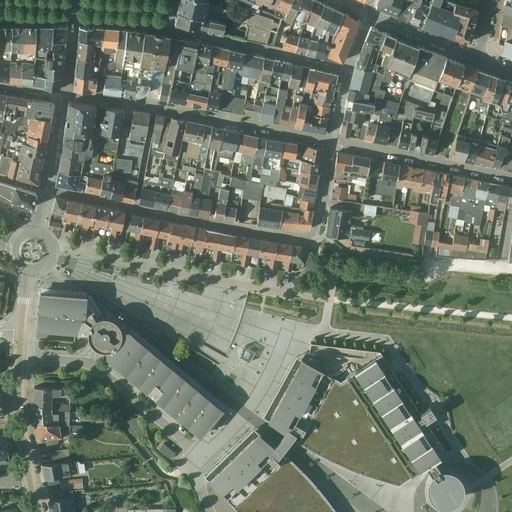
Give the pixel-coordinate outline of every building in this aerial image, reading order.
[(177,0),(176,9),(203,16),(207,0),(177,0)] [(268,0),(250,0),(248,7),(257,10),(259,5),(256,4),(257,1),(259,2),(260,0),(262,0),(268,2),(268,0)] [(265,8),(273,11),(277,0),(268,0),(268,2),(265,8)] [(277,0),(273,11),(281,14),(283,15),(289,0),(277,0)] [(299,0),(289,0),(283,15),(281,14),(279,18),(290,23),(291,20),(299,0)] [(299,0),(291,20),(302,25),(310,0),(299,0)] [(311,29),(322,2),(318,0),(310,0),(302,25),(311,29)] [(375,0),(374,5),(384,9),(387,0),(375,0)] [(387,0),(384,9),(394,13),(399,0),(387,0)] [(399,0),(394,13),(408,18),(415,2),(417,3),(418,0),(399,0)] [(415,2),(408,18),(415,21),(421,7),(425,9),(429,0),(418,0),(417,3),(415,2)] [(421,7),(415,21),(429,27),(431,21),(435,23),(434,25),(437,26),(435,29),(452,36),(459,12),(451,10),(454,0),(452,0),(429,0),(425,9),(421,7)] [(459,12),(474,14),(476,7),(477,0),(453,0),(454,0),(451,10),(459,12)] [(502,11),(511,12),(511,0),(503,0),(503,2),(502,8),(502,11)] [(311,30),(318,34),(321,34),(332,7),(322,2),(311,29),(311,30)] [(257,10),(248,7),(245,24),(246,25),(242,37),(265,42),(269,27),(275,29),(279,18),(281,14),(273,11),(265,8),(259,5),(257,10)] [(318,34),(313,53),(322,55),(325,41),(329,42),(342,11),(332,7),(321,34),(318,34)] [(203,16),(176,9),(173,22),(200,28),(200,27),(203,29),(205,16),(203,16)] [(357,18),(342,11),(329,42),(325,41),(322,55),(340,59),(357,18)] [(511,12),(502,11),(500,18),(502,18),(501,23),(500,22),(500,23),(507,25),(511,25),(511,12)] [(474,14),(459,12),(452,36),(466,40),(469,31),(471,31),(471,30),(471,29),(472,24),(472,23),(474,14)] [(224,21),(205,16),(203,29),(206,29),(221,32),(224,21)] [(298,34),(302,25),(291,20),(290,23),(281,45),(293,48),(298,34)] [(11,23),(0,23),(0,56),(10,57),(11,23)] [(35,23),(11,23),(10,57),(22,58),(34,60),(34,55),(35,23)] [(52,23),(35,23),(34,55),(41,55),(42,55),(42,44),(50,44),(52,23)] [(52,23),(50,44),(52,46),(63,46),(66,23),(52,23)] [(101,25),(78,23),(77,36),(93,38),(93,40),(100,41),(101,25)] [(361,46),(376,53),(385,31),(370,24),(361,46)] [(117,26),(101,25),(100,41),(98,57),(96,75),(94,89),(102,90),(105,71),(107,58),(113,59),(117,26)] [(506,28),(503,38),(511,41),(511,25),(507,25),(506,28)] [(105,71),(119,73),(120,66),(125,27),(117,26),(113,59),(107,58),(105,71)] [(133,94),(135,81),(143,29),(125,27),(120,66),(127,67),(125,76),(122,93),(133,94)] [(272,43),(275,29),(269,27),(265,42),(272,43)] [(150,77),(159,89),(161,76),(169,34),(143,29),(135,81),(145,82),(148,86),(148,85),(149,83),(149,81),(150,77)] [(309,36),(304,51),(313,53),(318,34),(311,30),(309,36)] [(395,35),(385,31),(376,53),(382,55),(376,70),(383,72),(385,63),(395,35)] [(179,36),(169,34),(161,76),(170,77),(172,70),(179,36)] [(298,34),(293,48),(304,51),(309,36),(298,34)] [(417,44),(395,35),(385,63),(408,71),(417,44)] [(93,38),(77,36),(76,53),(98,57),(100,41),(93,40),(93,38)] [(197,40),(179,36),(172,70),(190,73),(197,40)] [(511,41),(503,38),(501,42),(498,51),(508,55),(511,44),(511,41)] [(190,73),(188,82),(208,87),(210,79),(211,70),(204,69),(210,43),(197,40),(190,73)] [(220,45),(210,43),(204,69),(211,70),(210,79),(216,81),(218,71),(215,71),(220,45)] [(44,54),(51,55),(52,46),(50,44),(42,44),(42,55),(44,55),(44,54)] [(444,55),(417,44),(408,71),(406,76),(433,86),(444,55)] [(224,70),(228,47),(220,45),(215,71),(218,71),(219,69),(224,70)] [(61,63),(63,46),(52,46),(51,55),(44,54),(44,55),(42,55),(41,55),(34,55),(34,60),(39,60),(44,61),(44,62),(61,63)] [(373,60),(376,53),(361,46),(358,55),(373,60)] [(220,89),(233,92),(234,86),(231,85),(235,64),(240,65),(243,50),(228,47),(224,70),(221,82),(220,89)] [(247,81),(252,52),(243,50),(240,65),(235,64),(231,85),(234,86),(237,87),(239,80),(247,82),(247,81)] [(258,77),(262,55),(252,52),(247,81),(252,82),(253,76),(258,77)] [(98,57),(76,53),(74,71),(96,75),(98,57)] [(267,82),(273,57),(262,55),(258,77),(256,86),(257,86),(257,87),(261,88),(262,83),(266,84),(267,82)] [(377,61),(373,60),(358,55),(355,64),(375,70),(377,61)] [(462,62),(444,55),(433,86),(432,87),(441,90),(445,80),(455,83),(462,62)] [(0,77),(8,78),(10,57),(0,56),(0,77)] [(8,78),(20,79),(22,58),(10,57),(8,78)] [(277,85),(279,76),(283,59),(273,57),(267,82),(277,85)] [(33,70),(34,60),(22,58),(20,79),(31,81),(33,70)] [(288,78),(291,61),(283,59),(279,76),(288,78)] [(294,91),(301,64),(291,61),(288,78),(286,87),(283,102),(288,104),(290,95),(293,96),(294,91)] [(59,74),(61,63),(44,62),(43,72),(45,73),(59,74)] [(475,67),(462,62),(455,83),(468,88),(475,67)] [(406,76),(408,71),(385,63),(383,72),(381,78),(387,80),(388,79),(389,80),(391,73),(405,79),(406,76)] [(303,87),(308,65),(301,64),(294,91),(302,93),(303,87)] [(381,78),(383,72),(376,70),(375,70),(355,64),(349,87),(376,93),(378,86),(381,78)] [(310,89),(315,67),(308,65),(303,87),(310,89)] [(315,67),(310,89),(314,90),(315,89),(331,92),(336,72),(315,67)] [(489,72),(475,67),(468,88),(477,91),(474,98),(475,98),(473,106),(477,107),(489,72)] [(45,73),(43,72),(38,71),(33,70),(31,81),(43,84),(45,73)] [(96,75),(74,71),(72,86),(94,89),(96,75)] [(123,87),(125,76),(119,75),(119,73),(105,71),(102,90),(107,91),(109,91),(112,90),(115,90),(117,90),(117,92),(119,92),(120,87),(123,87)] [(495,74),(489,72),(477,107),(476,110),(485,112),(488,99),(495,74)] [(58,87),(59,74),(45,73),(43,84),(58,87)] [(502,77),(495,74),(488,99),(495,101),(502,77)] [(170,79),(170,77),(161,76),(159,89),(158,92),(159,92),(158,97),(166,98),(170,79)] [(510,80),(502,77),(495,101),(494,102),(498,104),(500,105),(499,108),(501,109),(500,113),(496,111),(494,115),(502,118),(508,100),(504,99),(510,80)] [(166,98),(183,101),(188,82),(170,79),(166,98)] [(208,87),(204,105),(216,108),(216,107),(220,89),(221,82),(216,81),(210,79),(208,87)] [(511,80),(510,79),(510,80),(504,99),(508,100),(502,118),(499,127),(506,129),(508,121),(511,111),(511,107),(511,80)] [(146,88),(148,86),(145,82),(135,81),(133,94),(134,94),(137,94),(139,93),(141,93),(143,91),(145,90),(146,88)] [(204,105),(208,87),(188,82),(183,101),(204,105)] [(271,119),(277,120),(283,102),(286,87),(277,85),(275,95),(271,119)] [(390,115),(393,116),(395,110),(398,100),(382,96),(384,88),(378,86),(376,93),(374,102),(372,110),(379,112),(390,115)] [(376,93),(349,87),(346,96),(362,100),(374,102),(376,93)] [(220,89),(216,107),(229,109),(232,94),(233,92),(220,89)] [(314,90),(310,89),(309,94),(329,98),(331,92),(315,89),(314,90)] [(286,122),(293,124),(295,114),(299,99),(300,96),(301,95),(302,93),(294,91),(293,96),(290,104),(286,122)] [(23,112),(27,96),(6,92),(3,114),(16,117),(17,111),(23,112)] [(258,116),(271,119),(275,95),(264,92),(262,103),(258,116)] [(232,94),(229,109),(241,112),(244,99),(244,97),(232,94)] [(329,98),(309,94),(308,98),(307,97),(306,101),(328,104),(329,98)] [(26,113),(49,116),(52,104),(47,103),(48,100),(27,96),(23,112),(17,111),(16,117),(22,118),(26,113)] [(362,100),(346,96),(345,105),(359,108),(362,100)] [(401,118),(399,127),(395,144),(411,147),(414,131),(408,129),(411,114),(430,118),(427,133),(420,132),(417,148),(432,152),(445,109),(426,104),(425,105),(405,98),(402,112),(395,110),(393,116),(401,118)] [(65,115),(93,119),(95,103),(67,99),(65,115)] [(244,99),(241,112),(250,114),(252,101),(246,100),(247,99),(244,99)] [(295,114),(302,116),(305,103),(306,101),(299,99),(295,114)] [(359,108),(372,110),(374,102),(362,100),(359,108)] [(262,103),(252,101),(250,114),(258,116),(262,103)] [(328,104),(306,101),(305,103),(311,105),(311,108),(305,107),(304,111),(310,112),(309,117),(309,119),(311,119),(325,122),(328,104)] [(277,120),(286,122),(290,104),(288,104),(283,102),(277,120)] [(98,123),(92,122),(93,119),(65,115),(63,131),(111,137),(111,139),(117,140),(123,107),(113,105),(104,104),(101,117),(100,118),(99,119),(99,120),(100,122),(98,123)] [(359,108),(345,105),(342,116),(356,119),(353,135),(362,137),(372,110),(359,108)] [(128,135),(144,138),(148,111),(132,108),(128,135)] [(372,110),(362,137),(371,139),(379,112),(372,110)] [(150,146),(156,147),(163,114),(155,112),(149,146),(150,146)] [(379,112),(371,139),(385,141),(388,125),(390,115),(379,112)] [(46,137),(49,116),(26,113),(22,118),(16,124),(13,131),(46,137)] [(163,114),(156,147),(162,149),(171,115),(170,115),(164,114),(163,114)] [(300,126),(302,116),(295,114),(293,124),(300,126)] [(177,152),(179,147),(185,118),(171,115),(162,149),(164,149),(176,152),(177,152)] [(300,126),(309,128),(311,119),(309,119),(309,117),(302,116),(300,126)] [(339,132),(353,135),(356,119),(342,116),(339,132)] [(16,124),(22,118),(16,117),(9,124),(1,122),(0,128),(0,147),(1,144),(5,145),(8,131),(13,132),(13,131),(16,124)] [(179,147),(184,148),(191,120),(185,118),(179,147)] [(324,130),(325,122),(311,119),(309,128),(324,130)] [(183,154),(190,155),(197,121),(191,120),(184,148),(183,154)] [(197,157),(204,122),(197,121),(190,155),(197,157)] [(205,155),(210,124),(204,122),(197,157),(197,159),(203,160),(205,155)] [(218,148),(222,126),(210,124),(205,155),(210,157),(209,167),(214,168),(218,148)] [(399,127),(388,125),(385,141),(395,144),(399,127)] [(232,159),(238,130),(222,126),(218,148),(224,149),(222,156),(232,159)] [(252,160),(256,134),(238,130),(232,159),(229,174),(231,174),(244,177),(248,178),(249,174),(250,170),(238,167),(239,161),(251,163),(252,160)] [(43,154),(45,144),(11,137),(13,132),(8,131),(5,145),(19,148),(43,154)] [(45,144),(46,137),(13,131),(13,132),(11,137),(45,144)] [(111,137),(63,131),(62,141),(92,145),(108,147),(108,149),(116,150),(117,140),(111,139),(111,137)] [(462,159),(469,135),(456,131),(447,155),(462,159)] [(489,164),(495,165),(503,147),(504,146),(508,136),(498,131),(495,142),(489,164)] [(262,158),(265,136),(256,134),(252,160),(256,161),(255,166),(260,167),(262,158)] [(462,158),(472,161),(478,137),(469,135),(462,159),(462,158)] [(278,164),(279,154),(281,139),(265,136),(262,158),(270,159),(268,173),(260,171),(259,176),(258,180),(262,181),(275,183),(276,177),(278,164)] [(489,164),(495,142),(478,137),(472,161),(474,156),(478,158),(477,161),(482,162),(489,164)] [(294,156),(295,149),(296,142),(281,139),(279,154),(294,156)] [(92,145),(62,141),(60,152),(83,158),(84,152),(90,153),(92,145)] [(299,156),(319,160),(321,147),(304,143),(303,148),(300,150),(299,156)] [(162,155),(164,149),(162,149),(156,147),(150,146),(149,152),(162,155)] [(495,165),(500,167),(507,155),(505,154),(508,149),(503,147),(495,165)] [(41,163),(43,154),(19,148),(16,157),(19,157),(23,158),(41,163)] [(176,152),(164,149),(162,155),(174,157),(176,152)] [(317,170),(319,160),(299,156),(300,150),(295,149),(294,156),(279,154),(278,164),(317,170)] [(342,160),(343,151),(336,150),(332,180),(337,181),(337,180),(340,181),(341,179),(344,163),(342,160)] [(354,182),(364,184),(365,175),(349,173),(350,169),(352,153),(343,151),(342,160),(344,163),(341,179),(354,181),(354,182)] [(83,158),(60,152),(58,168),(73,170),(87,173),(87,169),(102,172),(105,172),(105,171),(110,172),(112,172),(113,168),(114,162),(83,158)] [(360,154),(352,153),(350,169),(357,170),(360,154)] [(360,154),(357,170),(365,172),(368,156),(360,154)] [(15,174),(17,164),(19,157),(16,157),(11,155),(7,172),(15,174)] [(500,167),(511,169),(511,156),(507,155),(500,167)] [(114,162),(113,168),(130,170),(131,157),(115,156),(114,162)] [(368,156),(365,172),(375,173),(377,158),(368,156)] [(38,179),(41,163),(23,158),(21,165),(17,164),(15,174),(36,181),(38,179)] [(398,162),(383,159),(379,178),(376,178),(373,190),(393,193),(394,184),(398,162)] [(411,164),(398,162),(394,184),(401,186),(401,182),(407,183),(411,166),(411,164)] [(315,184),(317,170),(278,164),(276,177),(284,178),(285,171),(296,173),(294,180),(315,184)] [(416,165),(414,167),(411,166),(407,183),(412,185),(411,188),(418,189),(420,179),(422,178),(420,176),(422,167),(416,165)] [(200,187),(195,213),(207,215),(210,197),(207,196),(209,184),(214,185),(217,169),(214,168),(209,167),(204,166),(202,175),(200,187)] [(433,169),(422,167),(420,176),(422,178),(420,179),(418,189),(430,191),(433,169)] [(69,186),(73,170),(58,168),(55,183),(69,186)] [(87,173),(84,188),(98,191),(102,172),(87,169),(87,173)] [(217,169),(214,185),(218,186),(213,216),(222,217),(229,182),(224,181),(223,186),(220,185),(223,172),(219,171),(219,169),(217,169)] [(441,170),(433,169),(430,191),(428,200),(430,200),(430,202),(436,203),(437,199),(441,170)] [(73,170),(69,186),(84,188),(87,173),(73,170)] [(162,171),(159,170),(158,175),(151,204),(158,205),(162,187),(165,175),(161,175),(162,171)] [(447,172),(441,170),(437,199),(443,200),(443,197),(444,193),(447,172)] [(102,172),(98,191),(109,194),(113,177),(109,176),(110,172),(105,171),(105,172),(102,172)] [(455,173),(447,172),(444,193),(451,194),(455,173)] [(455,173),(451,194),(459,196),(463,175),(455,173)] [(152,179),(143,177),(138,201),(151,204),(158,175),(153,174),(152,179)] [(231,174),(229,182),(222,217),(233,219),(237,199),(230,197),(232,184),(242,186),(244,177),(231,174)] [(172,177),(165,175),(162,187),(158,205),(165,207),(172,177)] [(463,175),(459,196),(458,200),(454,222),(462,224),(463,217),(470,176),(463,175)] [(113,177),(109,194),(120,197),(124,178),(113,176),(113,177)] [(124,178),(120,197),(132,199),(136,179),(124,176),(124,178)] [(476,178),(470,176),(463,217),(469,218),(470,213),(476,178)] [(184,180),(172,177),(165,207),(178,209),(184,180)] [(260,194),(262,181),(258,180),(248,178),(244,177),(242,186),(241,195),(259,198),(260,194)] [(313,199),(315,184),(294,180),(284,178),(276,177),(275,183),(286,185),(297,188),(296,195),(300,196),(313,199)] [(488,180),(476,178),(470,213),(473,214),(471,221),(479,223),(482,208),(488,180)] [(0,192),(10,198),(32,204),(35,190),(0,179),(0,192)] [(185,179),(184,180),(178,209),(187,211),(191,189),(189,188),(191,180),(185,179)] [(337,184),(334,184),(333,190),(346,191),(347,181),(340,181),(337,180),(337,181),(337,184)] [(497,182),(488,180),(482,208),(487,209),(485,217),(491,217),(493,206),(497,182)] [(286,185),(275,183),(262,181),(260,194),(283,198),(284,191),(286,185)] [(508,184),(497,182),(493,206),(503,208),(504,207),(508,184)] [(191,189),(187,211),(195,213),(200,187),(192,185),(191,189)] [(346,191),(333,190),(331,189),(330,197),(354,200),(354,192),(346,191)] [(290,204),(292,193),(284,191),(283,198),(282,203),(290,204)] [(63,213),(67,197),(54,194),(50,210),(63,213)] [(311,207),(313,199),(300,196),(298,205),(299,205),(311,207)] [(76,222),(80,200),(67,197),(63,213),(61,221),(60,228),(67,229),(69,220),(76,222)] [(88,235),(94,204),(80,200),(76,222),(83,223),(81,233),(88,235)] [(361,214),(374,215),(375,204),(363,202),(361,214)] [(294,226),(299,205),(298,205),(290,204),(282,203),(281,207),(278,225),(294,226)] [(104,228),(108,207),(94,204),(88,235),(95,236),(97,226),(104,228)] [(255,222),(278,225),(281,207),(258,204),(255,222)] [(308,227),(311,207),(299,205),(294,226),(308,227)] [(351,209),(329,205),(325,233),(346,235),(346,237),(350,237),(350,242),(362,244),(364,237),(367,237),(369,228),(361,227),(362,224),(349,222),(351,212),(351,209)] [(118,240),(124,210),(108,207),(104,228),(110,229),(108,238),(118,240)] [(411,240),(422,242),(426,219),(428,210),(419,209),(413,208),(409,208),(407,219),(414,221),(414,223),(411,240)] [(131,211),(130,213),(126,231),(135,233),(138,234),(143,214),(131,211)] [(143,214),(138,234),(142,234),(151,236),(154,237),(158,218),(143,214)] [(49,218),(47,226),(60,228),(61,221),(49,218)] [(171,220),(158,218),(154,237),(158,237),(167,240),(171,220)] [(426,219),(422,242),(429,244),(432,228),(433,220),(426,219)] [(182,223),(171,220),(167,240),(172,241),(169,252),(176,253),(182,223)] [(194,225),(182,223),(176,253),(182,254),(185,243),(189,245),(194,225)] [(205,227),(194,225),(189,245),(196,247),(195,251),(201,252),(201,248),(205,227)] [(219,230),(205,227),(201,248),(212,250),(216,251),(219,230)] [(432,228),(429,244),(435,245),(437,238),(438,229),(432,228)] [(216,251),(219,251),(231,253),(234,232),(219,230),(216,251)] [(452,231),(451,241),(448,254),(456,255),(460,233),(452,231)] [(234,232),(231,253),(241,254),(244,255),(247,235),(234,232)] [(140,245),(142,234),(138,234),(135,233),(133,244),(140,245)] [(467,234),(460,233),(456,255),(463,255),(466,240),(467,234)] [(261,237),(247,235),(244,255),(248,256),(258,258),(261,237)] [(478,242),(475,241),(472,256),(484,257),(487,237),(479,235),(478,242)] [(154,237),(151,236),(148,247),(155,249),(158,237),(154,237)] [(261,237),(258,258),(269,259),(272,260),(276,240),(261,237)] [(437,238),(435,245),(434,254),(442,254),(444,240),(437,238)] [(272,260),(276,261),(285,261),(289,261),(291,243),(276,240),(272,260)] [(451,241),(444,240),(442,254),(448,254),(451,241)] [(475,241),(466,240),(463,255),(472,256),(475,241)] [(300,244),(291,243),(289,261),(292,262),(302,263),(305,250),(300,244)] [(218,261),(219,251),(216,251),(212,250),(211,260),(218,261)] [(246,266),(248,256),(244,255),(241,254),(240,260),(239,265),(246,266)] [(272,260),(269,259),(268,268),(274,269),(276,261),(272,260)] [(290,271),(292,262),(289,261),(285,261),(284,270),(290,271)] [(65,328),(85,293),(39,289),(36,325),(65,328)] [(97,314),(85,293),(65,328),(86,329),(86,331),(85,331),(85,332),(87,332),(87,334),(86,335),(86,336),(87,335),(88,338),(87,338),(88,339),(89,338),(90,341),(89,341),(90,342),(90,341),(92,343),(91,344),(92,345),(93,344),(95,345),(94,346),(95,346),(96,345),(98,346),(98,347),(99,348),(99,347),(101,347),(101,348),(102,348),(102,347),(105,347),(105,354),(113,361),(135,335),(127,328),(120,329),(120,326),(121,326),(120,325),(119,326),(118,323),(119,323),(119,322),(118,322),(117,320),(117,319),(116,320),(114,318),(115,317),(114,316),(114,317),(112,316),(112,315),(111,314),(111,315),(108,315),(109,313),(108,313),(108,314),(105,314),(105,313),(104,313),(104,314),(102,314),(102,313),(101,313),(101,314),(97,314)] [(135,335),(113,361),(125,371),(147,345),(134,336),(135,335)] [(254,349),(243,343),(241,348),(237,354),(240,355),(246,359),(248,360),(254,349)] [(147,345),(125,371),(138,381),(160,355),(147,347),(148,345),(147,345)] [(380,351),(339,378),(307,360),(295,353),(261,413),(270,420),(281,428),(276,435),(271,441),(279,447),(284,441),(289,433),(296,437),(295,438),(307,445),(320,453),(328,457),(336,461),(343,464),(351,467),(359,471),(397,482),(424,464),(432,476),(431,478),(431,480),(430,481),(430,482),(430,484),(430,486),(430,488),(431,489),(432,491),(433,492),(434,493),(435,495),(436,495),(438,496),(439,497),(440,497),(442,497),(443,497),(445,497),(447,497),(448,496),(449,496),(450,495),(451,495),(452,494),(453,493),(454,492),(455,491),(455,490),(456,489),(456,487),(457,485),(457,483),(456,481),(456,480),(455,478),(454,477),(453,475),(452,474),(450,473),(449,472),(447,471),(446,471),(445,471),(443,471),(443,470),(441,471),(433,459),(446,450),(424,418),(434,412),(429,403),(419,410),(380,351)] [(160,355),(138,381),(150,391),(172,365),(159,357),(160,355)] [(172,365),(150,391),(162,402),(184,376),(171,367),(172,366),(172,365)] [(184,376),(162,402),(175,412),(196,386),(196,385),(183,377),(184,376)] [(33,384),(32,401),(68,408),(72,408),(73,403),(51,399),(52,393),(69,394),(69,385),(33,384)] [(196,386),(175,412),(187,422),(209,396),(196,388),(197,386),(196,386)] [(209,396),(187,422),(199,432),(221,406),(208,398),(209,396)] [(68,408),(32,401),(34,419),(68,422),(68,408)] [(129,430),(141,426),(136,415),(125,420),(129,430)] [(68,422),(34,419),(37,437),(45,435),(46,439),(56,437),(56,435),(69,432),(70,428),(81,429),(82,423),(68,422)] [(233,504),(284,452),(279,447),(271,441),(252,425),(203,473),(233,504)] [(158,446),(169,456),(174,450),(162,440),(158,446)] [(52,460),(69,459),(68,446),(50,449),(52,460)] [(337,511),(331,502),(318,486),(309,476),(301,467),(285,452),(284,452),(233,504),(236,508),(235,511),(337,511)] [(57,474),(77,470),(75,458),(69,459),(52,460),(41,461),(44,476),(45,476),(57,474)] [(57,474),(45,476),(47,483),(59,480),(57,474)] [(59,480),(59,488),(72,487),(82,486),(81,475),(58,478),(59,480)] [(48,497),(50,511),(76,511),(72,487),(59,488),(53,489),(54,496),(48,497)] [(0,511),(16,511),(14,501),(8,503),(8,505),(0,506),(0,511)]
